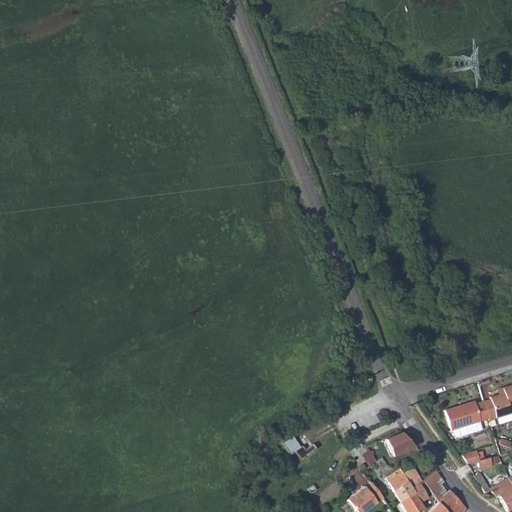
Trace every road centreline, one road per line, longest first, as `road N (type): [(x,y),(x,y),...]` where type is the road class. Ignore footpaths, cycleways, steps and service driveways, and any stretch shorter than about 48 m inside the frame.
road 1 (unclassified): [(231,0),(393,394)]
road 2 (residential): [(393,394),(476,507)]
road 3 (unclassified): [(511,359),(393,394)]
